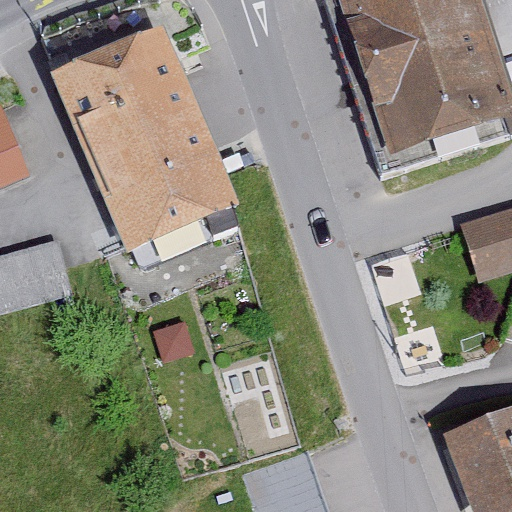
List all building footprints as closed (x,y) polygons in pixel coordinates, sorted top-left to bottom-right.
[(511,80),(488,0),(327,0),(377,172),(511,132),(511,80)] [(166,29),(54,70),(126,263),(237,222),(166,29)] [(0,126),(0,192),(22,184),(0,126)] [(511,226),(470,237),(486,296),(511,289),(511,226)] [(0,249),(0,306),(70,288),(55,235),(0,249)] [(511,511),(511,414),(449,436),(473,511),(511,511)] [(329,511),(308,442),(248,460),(263,511),(329,511)]
